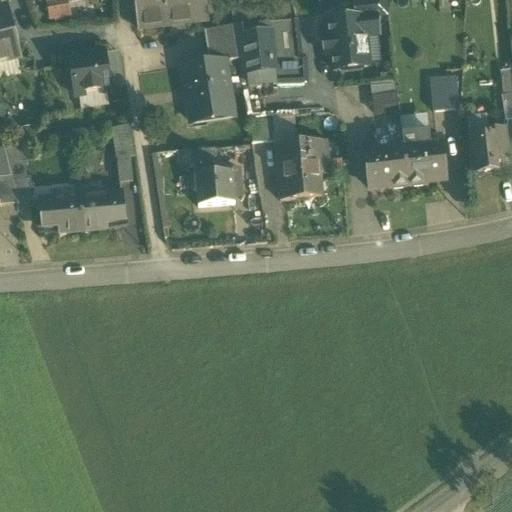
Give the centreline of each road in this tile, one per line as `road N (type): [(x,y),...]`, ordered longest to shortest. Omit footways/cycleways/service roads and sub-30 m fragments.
road 1 (residential): [(511,228),(375,253),(156,273)]
road 2 (residential): [(156,273),(124,0)]
road 3 (residential): [(156,273),(0,285)]
